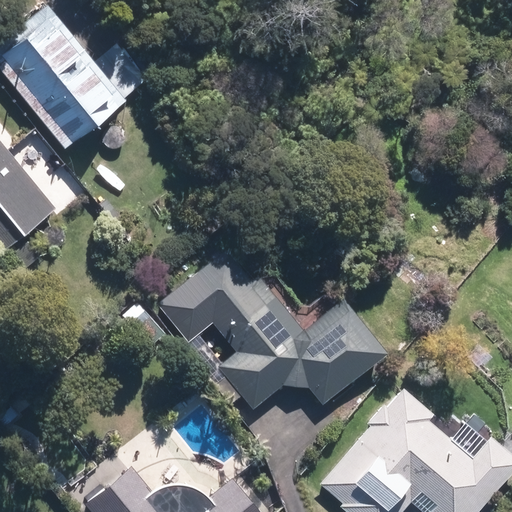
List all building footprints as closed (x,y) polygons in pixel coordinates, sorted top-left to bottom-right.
[(0,70),(59,143),(118,95),(41,0),(34,0),(0,28),(0,70)] [(139,86),(118,62),(106,73),(127,96),(139,86)] [(0,247),(52,205),(0,140),(0,247)] [(7,250),(21,267),(46,248),(32,231),(7,250)] [(297,325),(252,270),(245,275),(221,245),(181,277),(206,308),(202,312),(232,348),(219,359),(191,326),(175,338),(227,402),(238,393),(249,406),(280,382),(305,384),(318,400),(382,348),(336,293),(297,325)] [(422,511),(470,511),(511,462),(511,454),(484,431),(467,452),(424,415),(429,409),(398,383),(382,402),(379,399),(362,419),(366,421),(316,481),(339,500),(336,503),(346,511),(396,511),(407,499),(422,511)] [(0,408),(0,409),(7,419),(17,411),(10,401),(0,408)] [(149,488),(128,462),(82,500),(90,511),(259,511),(229,474),(205,494),(204,494),(200,491),(194,487),(187,483),(178,481),(168,481),(158,483),(149,488)]
